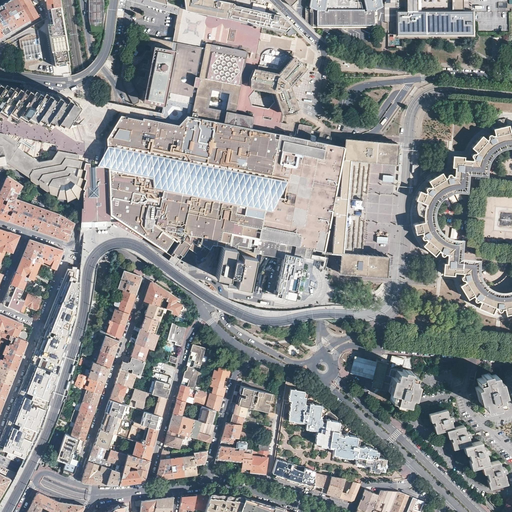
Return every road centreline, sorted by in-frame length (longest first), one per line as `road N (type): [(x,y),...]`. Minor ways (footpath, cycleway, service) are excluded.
road 1 (tertiary): [(222,296),(303,305),(321,293),(316,259),(337,167),(404,90)]
road 2 (tertiary): [(319,324),(313,260),(344,104),(363,86),(423,77)]
road 3 (residential): [(73,483),(147,273),(113,241),(140,241)]
road 4 (tertiary): [(81,0),(92,53),(129,111),(140,241)]
road 5 (unclassified): [(0,161),(187,286)]
road 6 (secondary): [(475,511),(333,370)]
road 7 (residential): [(205,313),(184,344),(146,490)]
road 8 (unclassified): [(0,81),(74,99),(82,206)]
road 9 (residential): [(417,468),(408,484),(361,487),(350,507),(266,478)]
road 10 (residential): [(325,48),(317,96),(327,116),(371,126),(404,90)]
road 11 (residential): [(206,476),(232,375),(242,360),(257,357)]
road 12 (tertiary): [(377,348),(511,359)]
road 13 (tertiary): [(511,342),(379,330)]
road 14 (secondary): [(321,379),(417,468)]
road 15 (tertiary): [(325,48),(372,65),(451,71)]
